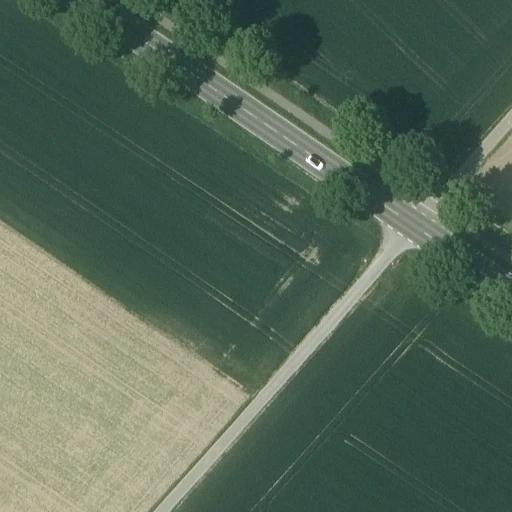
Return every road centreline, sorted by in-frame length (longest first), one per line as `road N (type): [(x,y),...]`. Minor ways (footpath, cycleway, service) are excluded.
road 1 (tertiary): [(511,296),(76,0)]
road 2 (track): [(511,119),(161,511)]
